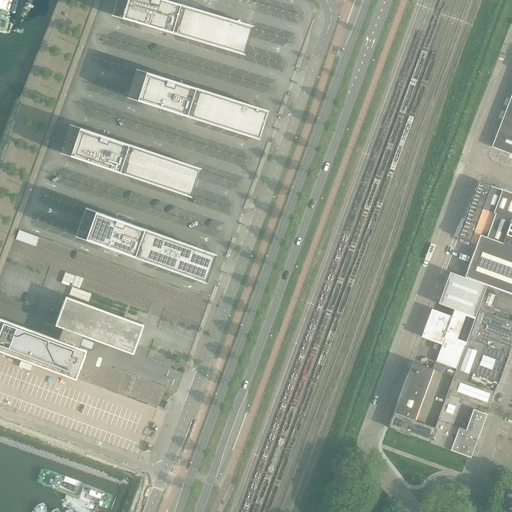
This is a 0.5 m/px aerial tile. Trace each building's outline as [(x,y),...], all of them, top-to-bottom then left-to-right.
[(253,27),(235,21),(163,0),(116,0),(115,4),(111,16),(244,56),(248,42),(253,27)] [(263,125),(268,111),(136,69),(131,83),(127,98),(258,140),(263,125)] [(511,93),(491,147),(511,155),(511,93)] [(201,169),(70,124),(66,136),(60,154),(191,198),(196,183),(201,169)] [(511,247),(502,244),(509,224),(511,217),(511,194),(478,182),(470,205),(482,209),(477,224),(470,242),(476,245),(465,277),(487,285),(487,286),(511,295),(511,247)] [(216,254),(85,208),(80,222),(75,236),(206,283),(211,268),(216,254)] [(477,224),(464,219),(458,237),(458,238),(470,242),(477,224)] [(511,247),(511,225),(509,224),(502,244),(511,247)] [(37,245),(40,236),(20,230),(17,239),(37,245)] [(475,317),(486,286),(450,272),(438,304),(475,317)] [(511,315),(511,295),(487,286),(478,309),(485,312),(504,319),(507,313),(511,315)] [(71,293),(89,301),(91,295),(73,287),(71,293)] [(83,339),(83,337),(84,336),(133,354),(143,326),(66,297),(63,306),(55,326),(63,328),(58,341),(0,318),(0,351),(76,379),(86,351),(79,348),(80,346),(81,346),(82,346),(83,346),(84,345),(84,344),(85,343),(85,342),(85,341),(84,340),(84,339),(83,339)] [(467,339),(475,318),(454,310),(452,317),(431,309),(421,337),(442,345),(443,345),(445,338),(465,345),(467,339)] [(511,348),(511,344),(511,321),(504,319),(485,312),(474,342),(486,346),(488,340),(511,348)] [(456,370),(465,345),(445,338),(443,345),(442,345),(435,362),(456,370)] [(498,383),(509,354),(486,346),(474,342),(467,339),(465,345),(456,370),(453,377),(469,383),(473,373),(498,383)] [(433,369),(412,362),(394,412),(414,420),(433,369)] [(495,392),(469,383),(453,377),(447,393),(463,399),(489,408),(495,392)] [(447,393),(438,420),(453,426),(463,399),(447,393)] [(477,441),(486,415),(473,410),(466,430),(453,426),(438,420),(435,427),(414,420),(409,435),(451,451),(452,449),(468,455),(471,449),(473,450),(477,441)] [(394,412),(388,427),(409,435),(414,420),(394,412)]
